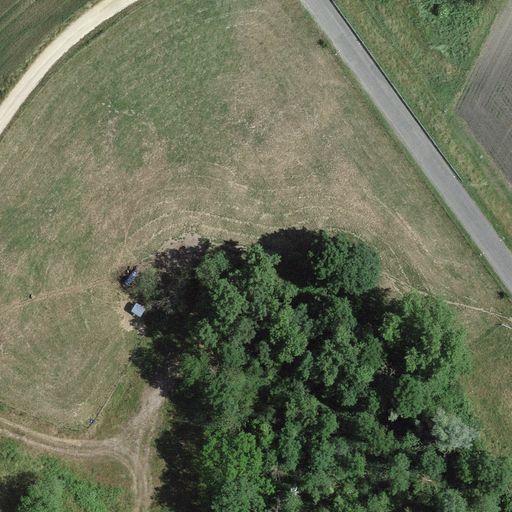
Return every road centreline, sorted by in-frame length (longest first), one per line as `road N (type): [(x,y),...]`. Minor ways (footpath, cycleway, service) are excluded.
road 1 (tertiary): [(511,276),(315,0)]
road 2 (track): [(0,124),(78,32),(126,0)]
road 3 (track): [(0,429),(125,474)]
